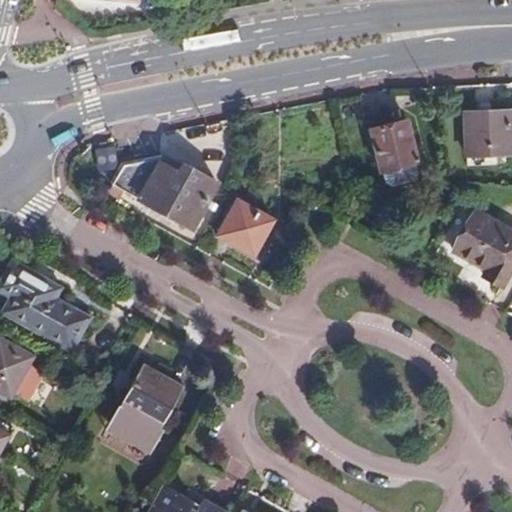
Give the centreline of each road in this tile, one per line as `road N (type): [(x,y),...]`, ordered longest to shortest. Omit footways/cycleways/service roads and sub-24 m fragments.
road 1 (primary): [(511,9),(281,30),(20,88)]
road 2 (primary): [(43,124),(415,56),(511,46)]
road 3 (residential): [(278,342),(39,205),(18,179)]
road 4 (residential): [(511,358),(338,259),(323,263),(278,342)]
road 5 (residential): [(278,342),(286,389),(319,435),(378,465),(423,474),(491,456)]
road 6 (residential): [(491,456),(432,365),(369,335),(324,330),(278,342)]
road 7 (residential): [(358,511),(238,446),(230,432),(278,342)]
